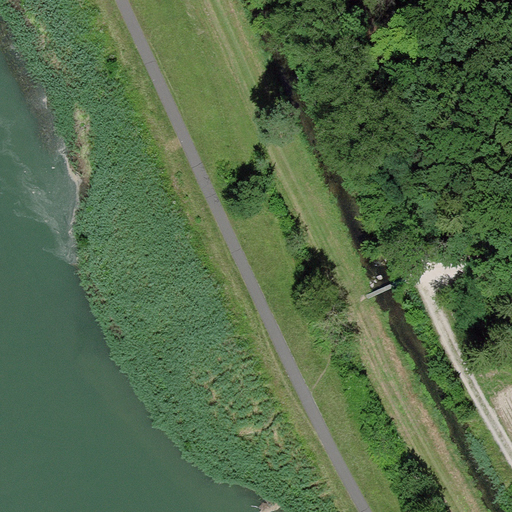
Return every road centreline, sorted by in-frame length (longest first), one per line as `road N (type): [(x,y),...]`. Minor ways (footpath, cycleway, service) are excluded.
road 1 (track): [(294,0),(427,288)]
road 2 (track): [(427,288),(511,451)]
